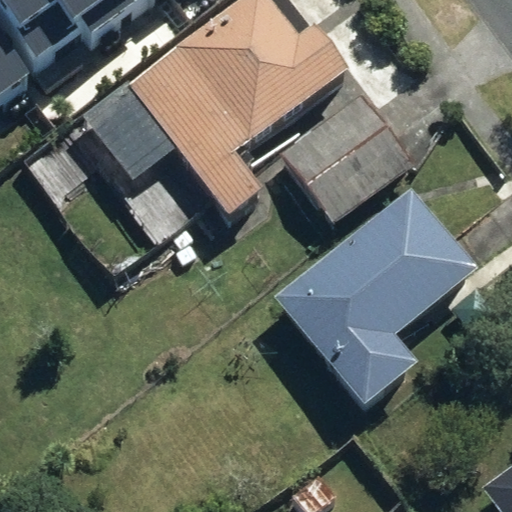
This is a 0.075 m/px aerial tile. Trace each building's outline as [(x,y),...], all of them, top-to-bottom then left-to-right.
[(0,0),(0,68),(17,92),(142,0),(0,0)] [(290,0),(253,0),(77,140),(129,206),(168,175),(221,242),(260,211),(235,179),(345,92),(302,38),(313,29),(290,0)] [(0,68),(0,103),(17,92),(0,68)] [(416,175),(362,107),(277,174),(331,242),(416,175)] [(474,300),(406,207),(267,319),(355,430),(409,387),(392,366),(474,300)] [(511,511),(511,476),(471,506),(475,511),(511,511)]
